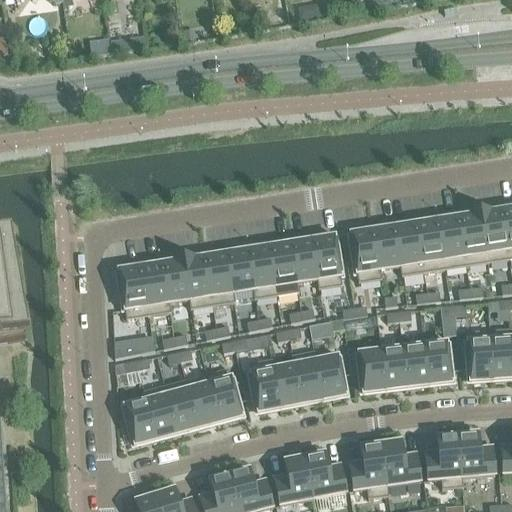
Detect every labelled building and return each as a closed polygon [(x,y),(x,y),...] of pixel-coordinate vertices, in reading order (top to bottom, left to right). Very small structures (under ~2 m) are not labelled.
[(70,0),(61,0),(63,10),(71,9),(70,0)] [(369,0),(361,0),(364,16),(372,14),(369,0)] [(194,33),(182,35),(183,46),(196,45),(194,33)] [(143,40),(129,42),(131,55),(145,52),(143,40)] [(511,213),(500,215),(508,264),(511,263),(511,213)] [(491,214),(479,216),(487,268),(508,264),(500,215),(491,217),(491,214)] [(467,221),(458,222),(466,271),(487,268),(479,216),(467,218),(467,221)] [(458,222),(437,225),(444,275),(445,274),(444,265),(463,262),(465,271),(466,271),(458,222)] [(437,225),(415,229),(423,278),(444,275),(437,225)] [(415,229),(394,232),(402,281),(423,278),(415,229)] [(394,232),(373,235),(380,285),(381,284),(380,275),(399,272),(401,281),(402,281),(394,232)] [(373,235),(350,239),(358,288),(380,285),(373,235)] [(0,349),(25,345),(25,342),(27,341),(10,240),(0,241),(0,349)] [(334,242),(311,245),(319,294),(341,291),(334,242)] [(311,245),(290,248),(297,298),(299,297),(297,288),(316,285),(318,294),(319,294),(311,245)] [(290,248),(268,252),(276,301),(297,298),(290,248)] [(268,252),(247,255),(255,304),(276,301),(268,252)] [(247,255),(226,259),(233,308),(235,308),(233,298),(252,295),(254,305),(255,304),(247,255)] [(226,259),(204,262),(212,311),(233,308),(226,259)] [(183,263),(191,314),(212,311),(204,262),(195,263),(195,261),(183,263)] [(171,267),(162,269),(169,318),(171,318),(169,308),(188,305),(190,315),(191,314),(183,263),(171,265),(171,267)] [(162,269),(140,272),(148,321),(169,318),(162,269)] [(120,291),(118,291),(120,308),(123,307),(126,325),(148,321),(140,272),(118,276),(120,291)] [(511,288),(501,290),(502,300),(511,298),(511,288)] [(481,292),(469,293),(470,303),(482,302),(481,292)] [(469,293),(457,294),(459,304),(470,303),(469,293)] [(438,296),(427,298),(428,308),(440,306),(438,296)] [(427,298),(415,299),(416,309),(428,308),(427,298)] [(396,301),(384,302),(385,312),(397,311),(396,301)] [(508,305),(496,306),(497,316),(509,315),(508,305)] [(465,310),(453,311),(454,321),(466,320),(465,310)] [(353,313),(355,323),(367,321),(365,311),(353,313)] [(453,311),(441,312),(442,322),(454,321),(453,311)] [(312,313),(300,316),(302,326),(314,323),(312,313)] [(353,313),(341,315),(343,325),(354,323),(355,323),(353,313)] [(300,316),(288,318),(290,328),(302,326),(300,316)] [(409,316),(398,317),(399,327),(411,325),(409,316)] [(398,317),(386,318),(387,328),(399,327),(398,317)] [(343,325),(342,325),(344,335),(377,330),(375,320),(367,321),(355,323),(354,323),(343,325)] [(270,322),(258,325),(260,334),(272,332),(270,322)] [(258,325),(246,327),(248,337),(260,334),(258,325)] [(342,325),(331,327),(332,337),(344,335),(342,325)] [(227,331),(216,333),(217,343),(229,341),(227,331)] [(216,333),(204,335),(206,345),(217,343),(216,333)] [(299,333),(287,335),(289,345),(301,342),(299,333)] [(511,361),(510,334),(488,336),(492,385),(511,383),(511,361)] [(287,335),(275,337),(277,347),(289,345),(287,335)] [(488,336),(466,337),(469,387),(492,385),(488,336)] [(185,339),(173,342),(175,352),(187,349),(185,339)] [(265,339),(244,344),(246,353),(267,349),(265,339)] [(173,342),(161,344),(163,354),(175,352),(173,342)] [(244,344),(233,346),(235,356),(246,353),(244,344)] [(152,346),(140,348),(142,358),(154,356),(152,346)] [(233,346),(221,349),(223,358),(235,356),(233,346)] [(446,348),(423,350),(428,390),(451,388),(446,348)] [(423,350),(402,353),(407,393),(428,390),(423,350)] [(402,353),(380,356),(385,396),(407,393),(402,353)] [(190,355),(178,357),(180,367),(192,365),(190,355)] [(313,356),(292,361),(301,409),(322,405),(313,356)] [(314,356),(313,356),(322,405),(345,401),(337,362),(315,366),(314,356)] [(380,356),(358,358),(363,398),(385,396),(380,356)] [(178,357),(166,360),(168,369),(180,367),(178,357)] [(271,364),(271,365),(280,413),(301,409),(292,361),(291,361),(292,370),(273,374),(271,364)] [(147,364),(136,366),(138,376),(149,373),(147,364)] [(271,365),(248,369),(258,418),(280,413),(271,365)] [(136,366),(124,368),(126,378),(138,376),(136,366)] [(228,374),(206,380),(219,428),(241,422),(228,374)] [(186,385),(185,385),(198,433),(219,428),(206,380),(205,380),(207,389),(189,394),(186,385)] [(185,385),(164,391),(177,439),(198,433),(185,385)] [(164,391),(143,396),(156,444),(177,439),(164,391)] [(126,419),(123,420),(127,436),(130,435),(134,450),(156,444),(143,396),(142,397),(145,406),(124,411),(126,419)] [(472,437),(456,438),(461,493),(462,492),(461,483),(494,480),(491,451),(478,452),(477,439),(472,439),(472,437)] [(437,456),(424,457),(427,486),(440,485),(441,494),(461,493),(456,438),(441,439),(441,442),(436,442),(437,456)] [(395,445),(380,447),(388,501),(387,492),(419,487),(415,458),(402,460),(400,447),(395,447),(395,445)] [(362,466),(349,467),(353,497),(366,495),(367,504),(388,501),(380,447),(364,449),(364,452),(360,452),(362,466)] [(511,449),(500,450),(502,479),(511,478),(511,449)] [(319,457),(303,460),(312,504),(345,498),(339,469),(326,472),(324,459),(319,460),(319,457)] [(286,480),(273,482),(278,511),(312,504),(303,460),(288,463),(288,466),(284,467),(286,480)] [(243,474),(228,477),(236,511),(270,511),(263,485),(251,488),(248,475),(244,476),(243,474)] [(212,498),(199,501),(201,511),(236,511),(228,477),(213,481),(213,484),(209,485),(212,498)] [(168,494),(153,498),(157,511),(192,511),(190,503),(177,507),(174,494),(169,496),(168,494)] [(136,511),(157,511),(153,498),(138,503),(139,505),(135,507),(136,511)]
